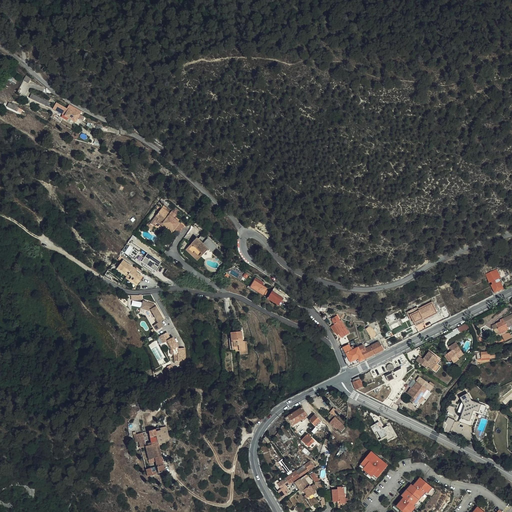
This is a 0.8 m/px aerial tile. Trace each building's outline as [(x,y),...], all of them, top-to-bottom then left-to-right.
[(0,76),(16,84),(19,78),(0,68),(0,76)] [(32,95),(30,99),(50,108),(51,105),(32,95)] [(80,116),(82,113),(74,109),(74,108),(70,106),(67,110),(57,104),(53,110),(63,116),(62,117),(65,118),(75,124),(77,120),(83,123),(85,118),(80,116)] [(103,140),(98,137),(93,147),(99,150),(103,140)] [(168,209),(165,206),(156,216),(159,218),(157,221),(162,225),(163,224),(167,226),(174,232),(175,230),(180,224),(175,219),(174,218),(176,216),(179,212),(179,211),(176,209),(175,209),(171,214),(167,211),(168,209)] [(159,218),(156,216),(151,223),(154,225),(157,221),(159,218)] [(185,227),(180,224),(175,230),(179,234),(185,227)] [(193,241),(190,244),(192,246),(188,250),(192,254),(194,253),(198,257),(201,254),(202,256),(207,250),(212,254),(217,249),(203,235),(198,240),(195,243),(193,241)] [(198,257),(194,253),(192,254),(188,250),(186,248),(185,249),(196,261),(202,256),(201,254),(198,257)] [(163,265),(149,255),(142,263),(156,274),(163,265)] [(124,257),(118,265),(126,270),(127,269),(130,271),(133,266),(134,265),(124,257)] [(126,270),(118,265),(117,267),(128,274),(127,276),(137,283),(138,282),(131,277),(132,275),(129,273),(130,271),(127,269),(126,270)] [(131,277),(138,282),(144,274),(133,266),(130,271),(129,273),(132,275),(131,277)] [(503,272),(501,268),(494,271),(494,273),(487,276),(490,281),(492,281),(493,284),(491,285),(495,292),(504,288),(500,281),(498,282),(497,279),(501,277),(500,275),(502,274),(501,273),(503,272)] [(261,284),(255,281),(254,283),(252,282),(250,286),(252,287),(251,289),(263,297),(267,290),(261,287),(260,286),(261,284)] [(283,299),(272,293),(268,300),(280,306),(282,303),(283,299)] [(445,305),(440,293),(434,296),(440,307),(445,305)] [(146,300),(144,308),(151,310),(153,309),(160,323),(154,326),(156,331),(165,327),(162,321),(166,320),(158,305),(146,300)] [(431,302),(418,309),(418,310),(432,303),(431,302)] [(417,307),(406,312),(410,319),(412,318),(415,324),(437,313),(432,303),(418,310),(418,309),(417,307)] [(316,305),(312,305),(312,306),(318,313),(321,311),(326,312),(327,308),(316,305)] [(437,313),(415,324),(416,326),(440,314),(439,312),(437,313)] [(493,326),(496,332),(500,330),(502,333),(509,330),(509,329),(508,326),(511,324),(511,314),(501,320),(502,321),(493,326)] [(336,324),(335,324),(340,334),(342,338),(339,339),(342,345),(349,341),(346,335),(349,334),(342,321),(340,321),(337,316),(333,318),(336,324)] [(482,319),(476,322),(480,328),(486,325),(489,322),(487,319),(483,322),(482,319)] [(340,334),(335,324),(331,327),(335,333),(336,332),(338,335),(340,334)] [(375,330),(369,326),(366,329),(372,338),(374,337),(375,339),(378,337),(376,332),(374,331),(375,330)] [(231,332),(231,347),(234,347),(234,350),(234,352),(240,352),(244,352),(244,346),(242,346),(242,343),(241,337),(243,337),(242,332),(231,332)] [(178,355),(178,362),(186,362),(186,349),(179,349),(179,347),(175,338),(172,339),(169,333),(161,337),(164,343),(169,341),(173,350),(172,351),(172,355),(175,355),(178,355)] [(365,359),(385,349),(380,341),(365,349),(363,344),(358,347),(365,359)] [(444,357),(448,362),(456,356),(458,358),(460,356),(456,352),(460,350),(454,343),(448,348),(451,352),(444,357)] [(349,344),(343,347),(347,355),(346,356),(348,359),(349,359),(353,365),(365,359),(358,347),(357,347),(352,349),(349,344)] [(493,352),(476,354),(477,361),(478,361),(478,360),(480,360),(489,359),(489,357),(493,356),(493,352)] [(435,363),(438,359),(431,353),(426,358),(428,360),(425,362),(420,358),(416,362),(428,372),(430,371),(433,373),(439,366),(435,363)] [(346,356),(344,357),(346,362),(348,366),(350,366),(351,366),(353,365),(349,359),(348,359),(346,356)] [(456,356),(448,362),(450,365),(453,362),(455,365),(460,361),(458,358),(456,356)] [(443,370),(439,366),(433,373),(437,377),(443,370)] [(401,369),(386,377),(389,382),(395,379),(395,380),(397,379),(398,379),(399,378),(401,377),(402,374),(402,373),(402,371),(401,369)] [(360,380),(354,383),(357,390),(364,387),(360,380)] [(423,399),(429,391),(422,386),(424,384),(420,381),(413,391),(411,393),(410,392),(408,396),(413,399),(411,402),(417,407),(419,404),(422,406),(425,401),(423,399)] [(462,410),(458,415),(459,416),(457,417),(457,419),(457,420),(458,421),(459,419),(461,420),(460,421),(470,427),(488,400),(485,398),(486,397),(474,389),(472,392),(470,391),(467,395),(468,396),(464,401),(461,399),(458,402),(462,404),(459,408),(460,408),(462,410)] [(429,391),(423,399),(425,401),(431,393),(429,391)] [(443,420),(445,421),(446,421),(452,412),(451,411),(457,401),(451,397),(445,407),(446,408),(442,414),(443,420)] [(303,408),(286,418),(292,427),(293,426),(293,425),(308,416),(303,408)] [(322,421),(316,415),(310,420),(316,426),(322,421)] [(342,432),(346,427),(336,417),(330,423),(337,429),(338,429),(342,432)] [(322,421),(316,426),(318,429),(322,426),(324,424),(322,421)] [(378,440),(387,437),(388,440),(397,437),(391,423),(382,427),(380,421),(372,425),(378,440)] [(446,421),(445,421),(442,422),(438,427),(452,436),(457,428),(446,421)] [(145,446),(149,460),(156,458),(159,473),(165,471),(159,445),(162,444),(162,443),(165,442),(165,440),(170,438),(167,427),(149,431),(151,441),(148,442),(149,445),(145,446)] [(499,448),(508,446),(505,432),(496,434),(499,448)] [(139,442),(140,448),(145,446),(142,433),(137,434),(139,442)] [(313,440),(308,434),(301,440),(305,445),(306,446),(313,440)] [(372,453),(364,462),(368,465),(366,467),(369,470),(376,475),(377,473),(381,476),(389,467),(382,461),(378,466),(375,469),(373,467),(375,464),(380,459),(372,453)] [(311,461),(304,467),(298,470),(297,471),(300,477),(309,471),(308,470),(314,466),(311,461)] [(294,473),(286,462),(283,465),(291,475),(294,473)] [(300,477),(297,471),(297,470),(294,473),(291,475),(286,478),(290,484),(300,477)] [(296,483),(302,492),(304,491),(307,495),(308,498),(315,493),(314,491),(311,487),(310,486),(309,487),(307,484),(308,483),(304,477),(296,483)] [(280,483),(278,479),(273,482),(279,491),(282,489),(282,490),(284,488),(290,484),(286,478),(280,483)] [(422,479),(417,484),(421,487),(423,489),(421,491),(419,490),(413,485),(401,500),(403,501),(398,507),(403,511),(414,511),(415,511),(417,508),(415,506),(427,493),(428,493),(429,494),(434,488),(422,479)] [(279,491),(283,497),(288,493),(284,488),(282,490),(282,489),(279,491)] [(334,503),(335,503),(346,498),(346,494),(344,494),(344,488),(339,488),(339,490),(333,490),(334,503)] [(425,497),(428,493),(427,493),(415,506),(417,508),(418,506),(419,507),(426,499),(425,497)] [(346,498),(335,503),(338,503),(338,507),(341,507),(341,510),(344,510),(344,507),(345,507),(346,498)]
